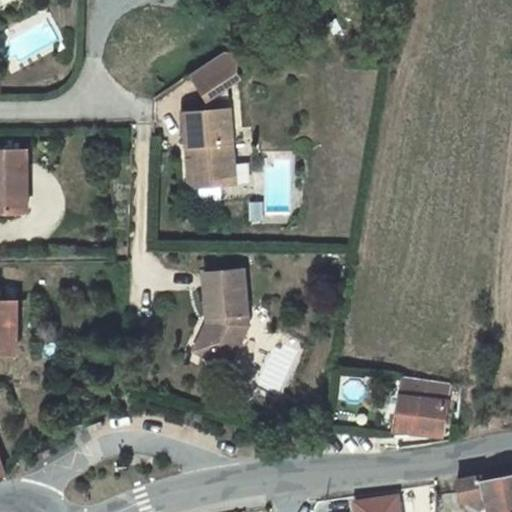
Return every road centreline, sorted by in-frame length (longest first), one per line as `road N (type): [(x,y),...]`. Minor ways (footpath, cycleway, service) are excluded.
road 1 (tertiary): [(511,448),(393,474),(223,490),(132,511)]
road 2 (unknown): [(0,106),(64,105),(81,97),(109,15),(127,0)]
